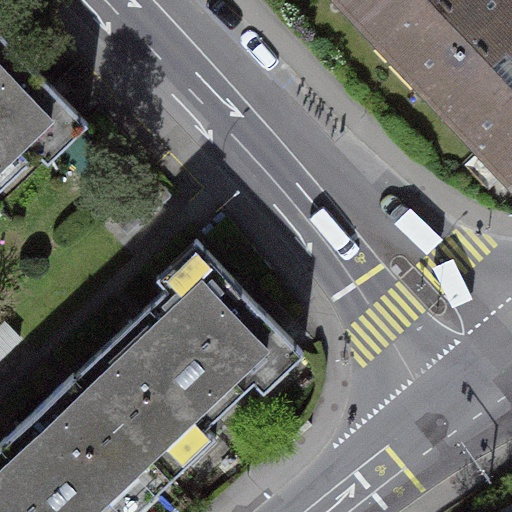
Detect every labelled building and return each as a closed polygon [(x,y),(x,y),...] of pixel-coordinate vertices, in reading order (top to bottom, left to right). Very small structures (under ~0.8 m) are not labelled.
[(356,0),(387,32),(420,0),(356,0)] [(511,0),(420,0),(387,32),(511,164),(511,0)] [(0,184),(77,112),(0,30),(0,184)] [(293,340),(207,249),(141,311),(75,373),(161,465),(293,340)] [(111,511),(161,465),(75,373),(10,435),(0,443),(0,511),(111,511)]
